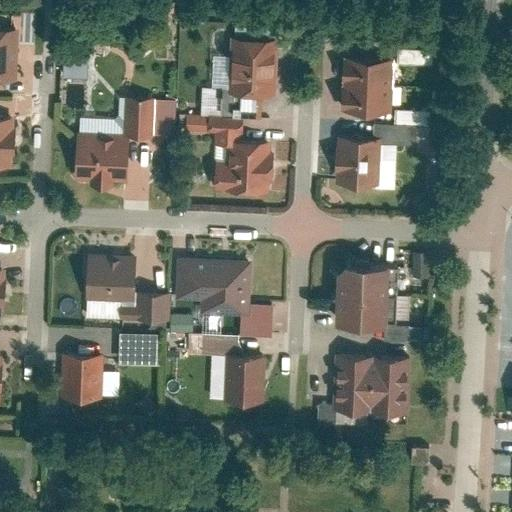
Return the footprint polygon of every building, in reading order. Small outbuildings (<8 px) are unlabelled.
[(236,25),(236,36),(232,36),(230,92),(277,94),(279,38),(276,37),(277,26),(236,25)] [(20,28),(0,27),(0,78),(18,79),(20,28)] [(404,43),(404,58),(441,60),(442,45),(404,43)] [(69,48),(69,74),(93,73),(93,48),(69,48)] [(346,54),(343,107),(394,110),(398,57),(346,54)] [(226,80),(205,78),(202,107),(223,109),(226,80)] [(131,177),(134,130),(175,131),(176,96),(116,94),(116,112),(78,110),(74,174),(131,177)] [(399,142),(432,143),(433,105),(398,104),(398,120),(377,119),(376,132),(341,131),(339,179),(368,180),(368,185),(399,186),(399,142)] [(0,163),(16,164),(18,113),(0,112),(0,163)] [(210,162),(209,189),(264,190),(265,177),(275,178),(276,153),(266,153),(266,137),(233,136),(233,129),(240,130),(241,116),(207,115),(206,156),(220,156),(221,142),(229,143),(229,163),(210,162)] [(418,246),(417,272),(436,273),(437,247),(418,246)] [(85,253),(84,314),(169,316),(170,287),(138,286),(139,254),(85,253)] [(176,256),(175,297),(199,298),(199,309),(250,311),(252,259),(176,256)] [(340,268),(337,319),(389,323),(393,262),(350,259),(340,268)] [(0,265),(0,312),(7,313),(9,265),(0,265)] [(172,312),(171,330),(194,331),(194,312),(172,312)] [(130,327),(129,360),(170,361),(171,329),(130,327)] [(211,386),(224,386),(223,398),(266,399),(268,353),(241,352),(241,333),(188,332),(188,351),(225,352),(224,375),(211,374),(211,386)] [(69,348),(67,394),(108,396),(108,391),(125,391),(126,368),(109,368),(110,350),(69,348)] [(340,351),(338,406),(412,409),(414,354),(340,351)]
